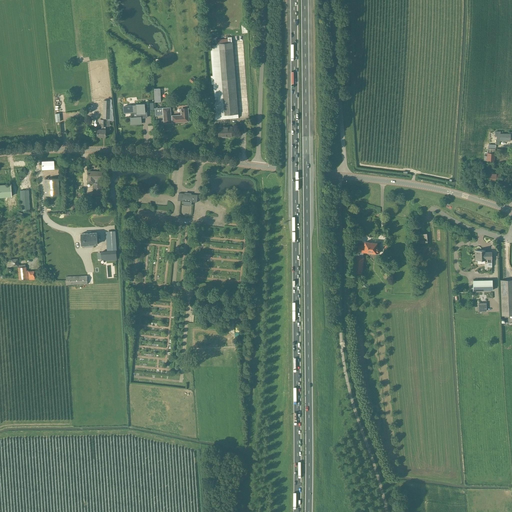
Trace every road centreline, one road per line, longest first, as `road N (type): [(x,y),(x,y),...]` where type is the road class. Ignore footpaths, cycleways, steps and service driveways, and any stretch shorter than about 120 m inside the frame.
road 1 (trunk): [(293,0),(296,511)]
road 2 (trunk): [(307,511),(305,0)]
road 3 (tertiary): [(0,153),(103,149),(257,165)]
road 4 (unclassified): [(345,174),(332,0)]
road 5 (unclassified): [(264,0),(257,165)]
